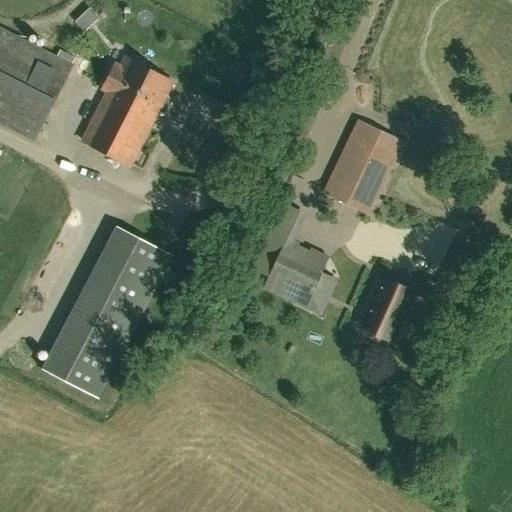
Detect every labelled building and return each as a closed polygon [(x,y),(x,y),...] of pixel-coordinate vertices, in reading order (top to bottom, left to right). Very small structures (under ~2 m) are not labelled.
[(73,63),(0,26),(0,120),(35,138),(73,63)] [(70,46),(87,63),(102,48),(86,31),(70,46)] [(107,90),(82,139),(131,164),(157,113),(165,113),(171,101),(166,95),(173,82),(124,57),(119,66),(115,64),(103,88),(107,90)] [(479,132),(494,146),(505,134),(490,120),(479,132)] [(402,142),(358,121),(324,193),(368,214),(402,142)] [(191,125),(162,179),(191,194),(219,140),(191,125)] [(10,221),(54,238),(75,187),(31,169),(10,221)] [(410,205),(441,221),(446,211),(404,190),(394,209),(405,215),(410,205)] [(412,207),(399,228),(428,246),(441,225),(412,207)] [(107,245),(161,273),(171,255),(116,227),(107,245)] [(321,272),(328,259),(285,238),(262,289),(318,316),(336,279),(321,272)] [(0,302),(23,255),(0,243),(0,302)] [(369,316),(364,328),(394,341),(416,294),(378,277),(362,313),(369,316)]
